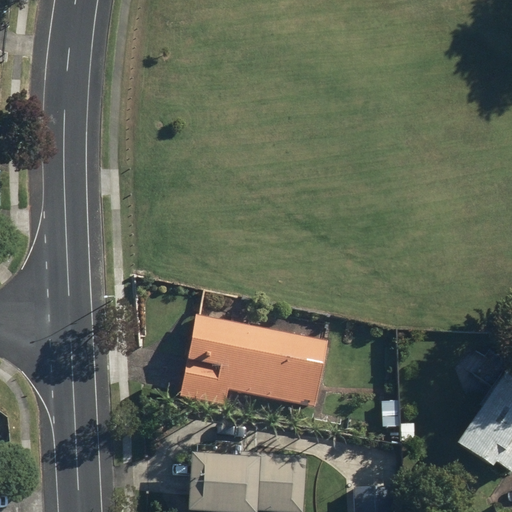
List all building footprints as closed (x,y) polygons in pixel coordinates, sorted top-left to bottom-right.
[(324,343),(189,319),(174,402),(219,410),(221,396),(312,413),(324,343)] [(487,391),(446,450),(501,489),(511,472),(511,363),(488,347),(467,377),(487,391)] [(392,452),(358,449),(356,469),(391,472),(392,452)] [(234,463),(181,461),(178,511),(297,511),(300,460),(234,457),(234,463)] [(389,511),(391,492),(349,490),(348,511),(389,511)]
